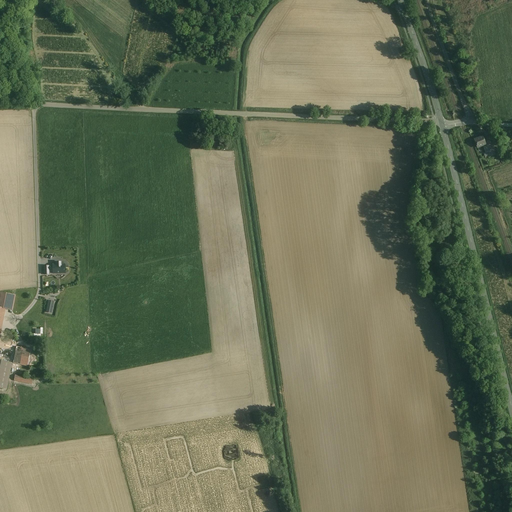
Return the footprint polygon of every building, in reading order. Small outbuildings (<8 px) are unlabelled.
[(482,137),(474,140),(477,148),(485,145),(482,137)] [(492,144),(483,147),(485,153),(483,154),(485,158),(495,155),(492,144)] [(53,267),(53,272),(57,272),(57,274),(61,274),(61,271),(65,271),(64,265),(61,265),(61,263),(56,263),(56,265),(53,265),(53,267)] [(15,296),(0,292),(0,333),(0,334),(5,309),(13,311),(15,296)] [(21,347),(22,345),(2,341),(0,350),(0,388),(6,389),(12,363),(14,363),(13,366),(17,367),(18,364),(21,347)] [(21,347),(18,364),(27,366),(31,349),(21,347)] [(33,379),(15,375),(14,381),(32,384),(33,379)]
